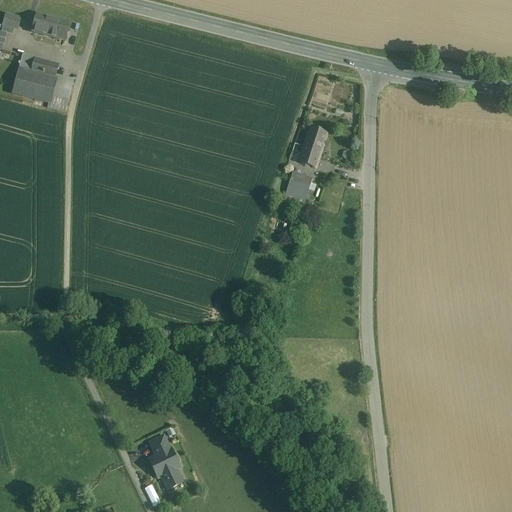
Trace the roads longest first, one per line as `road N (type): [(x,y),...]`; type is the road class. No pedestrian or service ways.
road 1 (unclassified): [(372,65),(368,340),(387,511)]
road 2 (secondary): [(110,0),(372,65)]
road 3 (secondary): [(372,65),(511,90)]
